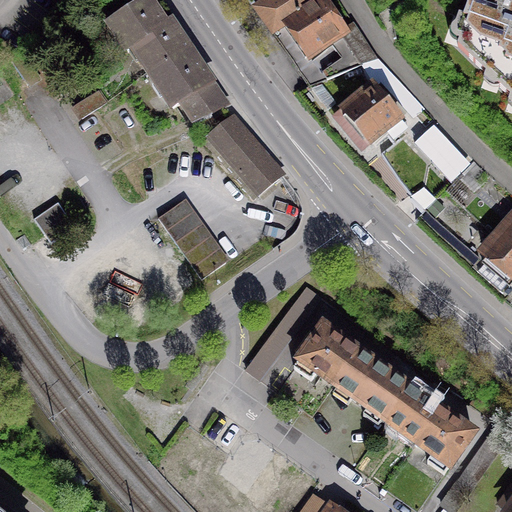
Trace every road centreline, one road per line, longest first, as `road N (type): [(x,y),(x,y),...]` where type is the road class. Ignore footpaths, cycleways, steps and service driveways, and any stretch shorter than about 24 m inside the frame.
road 1 (secondary): [(190,0),(265,105),(361,217),(511,354)]
road 2 (residential): [(351,0),(396,63),(511,181)]
road 3 (residential): [(387,511),(234,401)]
